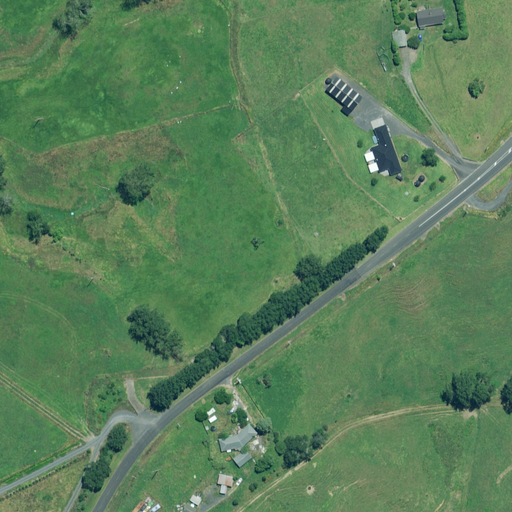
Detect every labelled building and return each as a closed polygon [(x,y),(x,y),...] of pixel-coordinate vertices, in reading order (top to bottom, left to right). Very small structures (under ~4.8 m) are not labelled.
[(443,23),(441,8),(417,12),(419,26),(443,23)] [(407,45),(404,30),(392,32),(395,47),(407,45)] [(363,98),(337,77),(327,90),(352,110),(363,98)] [(386,123),(373,128),(379,145),(370,148),(379,172),(388,169),(390,175),(402,171),(391,138),(386,123)] [(244,389),(240,392),(247,402),(252,399),(244,389)] [(241,431),(237,428),(234,432),(238,435),(237,435),(219,440),(222,452),(242,447),(258,434),(249,425),(241,431)] [(251,458),(245,450),(233,459),(240,467),(251,458)] [(233,477),(220,474),(218,484),(231,486),(233,477)] [(201,500),(193,495),(190,500),(198,505),(201,500)]
